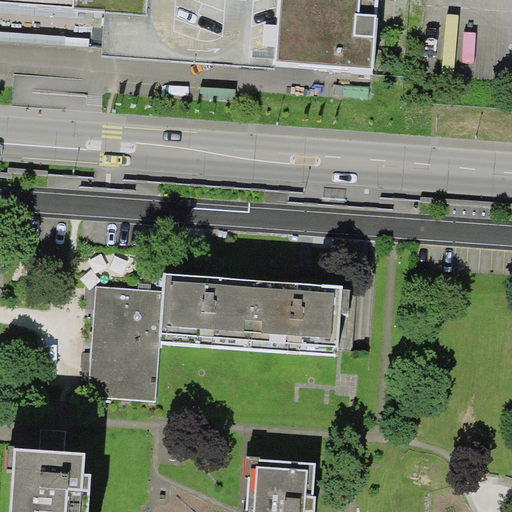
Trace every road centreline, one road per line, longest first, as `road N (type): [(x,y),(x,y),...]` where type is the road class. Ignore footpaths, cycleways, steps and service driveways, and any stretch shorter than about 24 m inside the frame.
road 1 (residential): [(0,194),(511,235)]
road 2 (primary): [(511,172),(0,136)]
